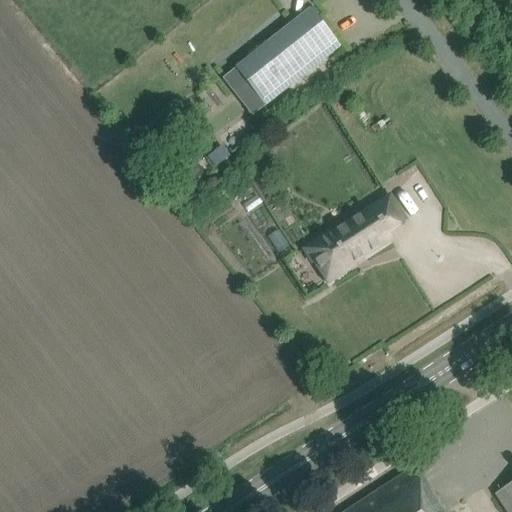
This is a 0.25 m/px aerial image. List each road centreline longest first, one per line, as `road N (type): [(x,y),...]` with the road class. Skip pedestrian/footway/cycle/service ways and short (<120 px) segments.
road 1 (primary): [(226,511),(511,328)]
road 2 (track): [(470,511),(459,470),(491,437),(491,395),(467,355)]
